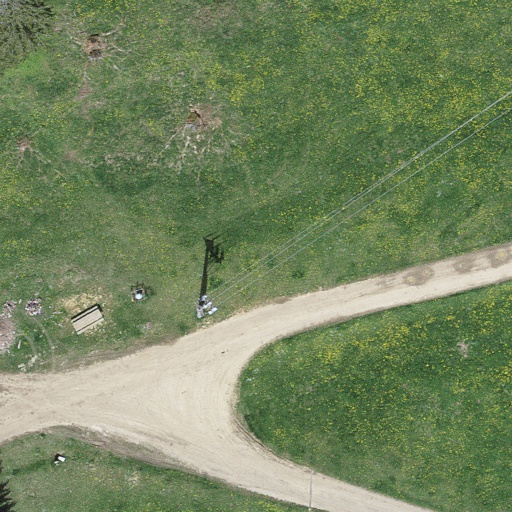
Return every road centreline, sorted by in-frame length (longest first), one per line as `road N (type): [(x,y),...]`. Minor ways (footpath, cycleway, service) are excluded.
road 1 (track): [(0,446),(119,408),(248,341),(511,271)]
road 2 (track): [(353,511),(278,486),(119,408),(0,398)]
